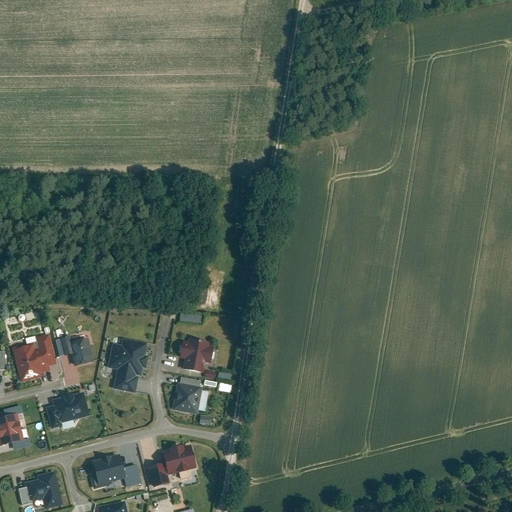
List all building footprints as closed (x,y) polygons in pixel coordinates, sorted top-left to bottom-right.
[(179,322),(200,323),(200,315),(179,315),(179,322)] [(54,367),(47,337),(33,340),(34,345),(10,351),(19,387),(41,381),(39,376),(47,374),(46,369),(54,367)] [(147,343),(122,338),(121,345),(112,343),(107,368),(117,370),(113,389),(135,393),(138,377),(142,378),(143,369),(146,369),(148,356),(145,356),(147,343)] [(94,366),(86,340),(68,345),(67,340),(58,343),(63,360),(69,358),(73,372),(94,366)] [(208,345),(186,341),(186,344),(181,343),(178,362),(183,363),(182,372),(202,375),(204,365),(208,366),(211,350),(207,350),(208,345)] [(205,370),(203,378),(214,380),(215,373),(205,370)] [(202,387),(177,383),(173,409),(198,413),(202,387)] [(90,416),(84,391),(51,400),(53,405),(45,407),(51,429),(62,426),(61,423),(90,416)] [(17,404),(0,409),(0,434),(24,428),(17,404)] [(165,454),(161,455),(166,479),(176,477),(177,481),(187,478),(185,472),(193,470),(189,448),(181,450),(181,448),(165,452),(165,454)] [(120,453),(92,461),(99,487),(127,480),(120,453)] [(55,471),(36,476),(37,479),(24,482),(29,502),(42,499),(45,510),(64,506),(55,471)]
